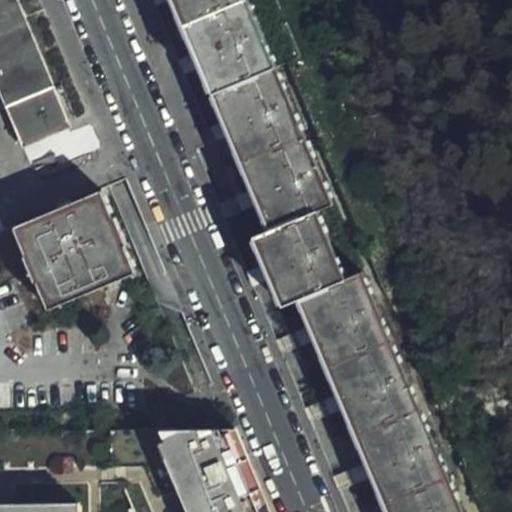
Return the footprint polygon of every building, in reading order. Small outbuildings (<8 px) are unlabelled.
[(65,132),(9,0),(0,0),(0,74),(30,147),(65,132)] [(389,511),(463,511),(369,280),(354,286),(326,219),(341,212),(253,0),(181,0),(279,238),(261,246),(288,314),(307,307),(389,511)] [(139,281),(129,254),(131,253),(121,227),(119,224),(117,225),(106,199),(19,236),(30,263),(27,264),(39,291),(42,290),(54,317),(139,281)] [(267,511),(223,406),(147,413),(155,432),(191,511),(267,511)] [(0,511),(80,510),(79,511),(191,511),(155,432),(0,434),(0,511)]
